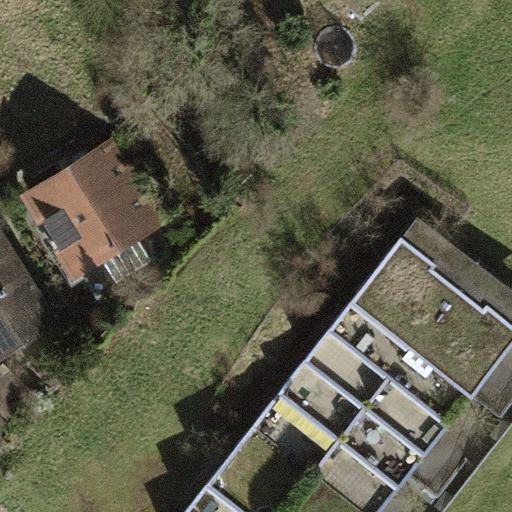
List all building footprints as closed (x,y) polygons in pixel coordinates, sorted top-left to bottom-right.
[(34,193),(80,268),(157,222),(111,146),(64,175),(34,193)] [(511,330),(511,294),(410,216),(371,267),(430,312),(490,359),(511,330)] [(69,320),(7,224),(0,227),(0,358),(3,363),(69,320)] [(393,361),(430,312),(371,267),(333,315),(393,361)] [(430,312),(393,361),(453,407),(490,359),(430,312)] [(355,410),(393,361),(333,315),(295,364),(355,410)] [(33,362),(59,387),(79,366),(53,341),(33,362)] [(393,361),(355,410),(415,456),(453,407),(393,361)] [(317,459),(355,410),(295,364),(257,413),(317,459)] [(355,410),(317,459),(377,505),(415,456),(355,410)] [(277,510),(317,459),(257,413),(217,464),(277,510)] [(317,459),(277,510),(279,511),(371,511),(377,505),(317,459)] [(275,511),(277,510),(217,464),(180,511),(275,511)]
